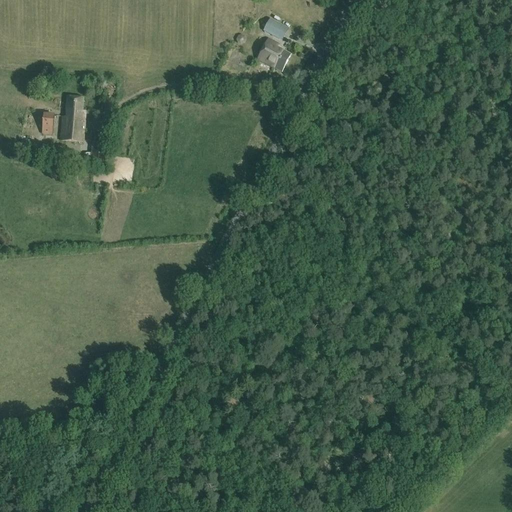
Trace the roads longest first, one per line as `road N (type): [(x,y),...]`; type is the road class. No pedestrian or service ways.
road 1 (unclassified): [(85,511),(354,0)]
road 2 (track): [(511,119),(383,106),(308,86)]
